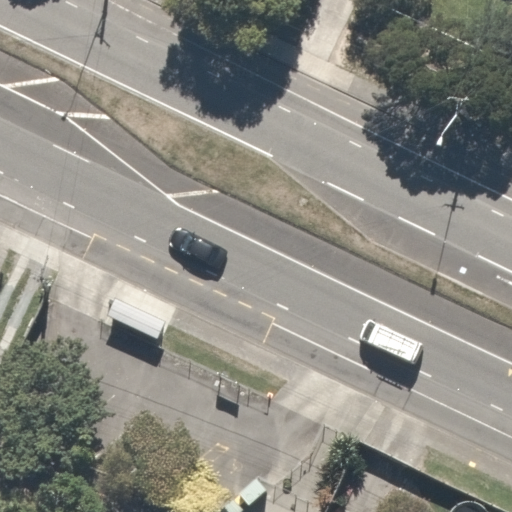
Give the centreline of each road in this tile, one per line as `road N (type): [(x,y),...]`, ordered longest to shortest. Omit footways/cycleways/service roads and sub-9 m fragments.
road 1 (secondary): [(511,389),(0,147)]
road 2 (secondary): [(9,0),(511,253)]
